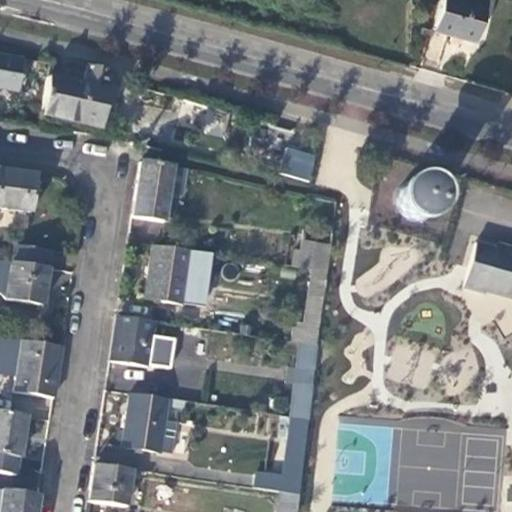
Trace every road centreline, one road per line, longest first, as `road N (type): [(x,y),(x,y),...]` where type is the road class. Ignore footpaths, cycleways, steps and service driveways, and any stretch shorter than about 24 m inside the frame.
road 1 (secondary): [(45,0),(511,128)]
road 2 (residential): [(59,511),(109,195),(81,159),(0,148)]
